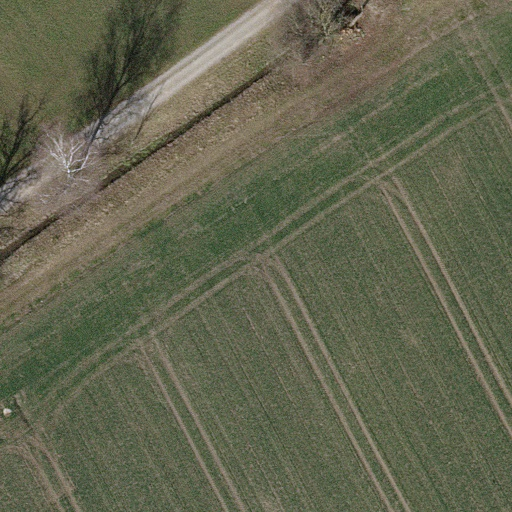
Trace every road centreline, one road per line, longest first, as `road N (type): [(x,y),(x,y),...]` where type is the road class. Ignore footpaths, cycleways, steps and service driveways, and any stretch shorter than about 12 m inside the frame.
road 1 (track): [(458,0),(0,320)]
road 2 (track): [(0,202),(291,0)]
